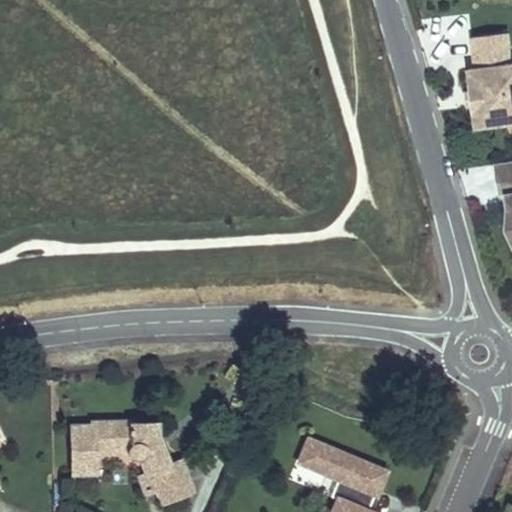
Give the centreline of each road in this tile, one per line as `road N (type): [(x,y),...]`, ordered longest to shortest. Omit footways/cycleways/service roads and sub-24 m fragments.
road 1 (unclassified): [(0,342),(185,321),(335,321),(455,342)]
road 2 (residential): [(479,326),(388,0)]
road 3 (residential): [(455,511),(504,391),(497,378)]
